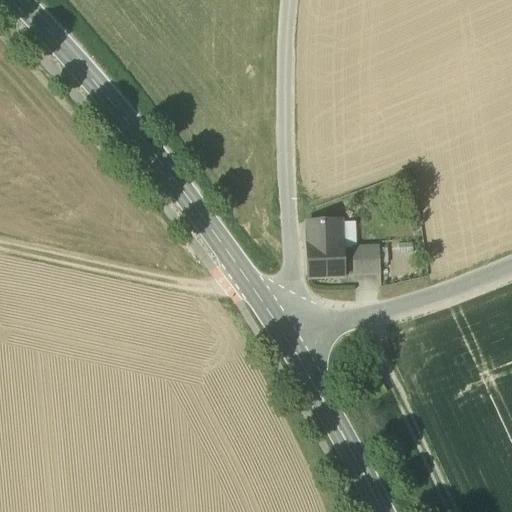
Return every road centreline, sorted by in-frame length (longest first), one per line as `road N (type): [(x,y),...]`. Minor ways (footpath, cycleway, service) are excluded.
road 1 (tertiary): [(261,302),(114,108),(15,0)]
road 2 (residential): [(288,0),(293,278),(283,294),(261,302)]
road 3 (track): [(261,302),(0,246)]
road 4 (unclassified): [(280,331),(352,321),(511,265)]
road 5 (track): [(352,321),(370,375),(450,511)]
road 6 (tertiary): [(380,511),(280,331)]
